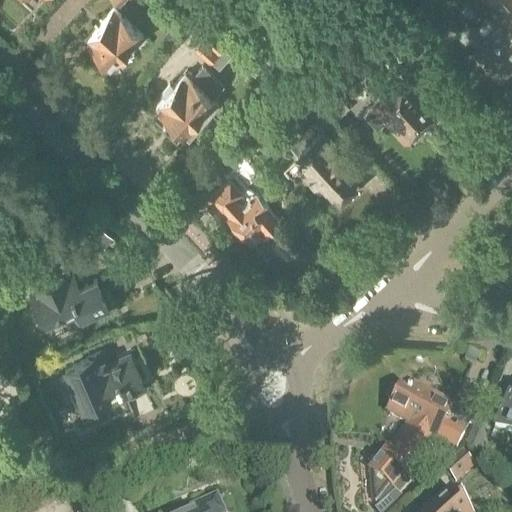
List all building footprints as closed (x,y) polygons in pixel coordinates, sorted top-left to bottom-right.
[(511,1),(510,0),(504,0),(499,4),(511,17),(498,28),(511,43),(511,1)] [(402,14),(410,22),(412,24),(420,16),(411,6),(402,14)] [(410,22),(402,14),(396,7),(389,13),(403,29),(410,22)] [(112,65),(126,49),(141,32),(113,8),(86,39),(88,41),(86,42),(99,54),(96,57),(105,65),(108,62),(112,65)] [(511,67),(511,43),(498,28),(490,20),(477,32),(473,28),(465,36),(485,59),(483,62),(499,80),(511,67)] [(180,28),(174,23),(166,32),(172,37),(180,28)] [(209,62),(222,49),(225,46),(209,31),(193,47),(209,62)] [(383,80),(384,81),(422,124),(440,107),(407,71),(406,72),(399,65),(383,80)] [(384,81),(383,82),(373,71),(367,76),(378,87),(375,89),(383,97),(381,98),(378,97),(375,100),(375,104),(373,106),(374,108),(366,115),(377,128),(386,120),(404,140),(422,124),(384,81)] [(163,90),(166,93),(155,105),(169,117),(163,124),(176,136),(182,129),(187,134),(207,112),(218,121),(220,118),(222,115),(223,111),(221,103),(185,72),(173,85),(170,82),(163,90)] [(340,96),(351,87),(342,76),(331,85),(340,96)] [(324,107),(337,120),(350,109),(337,95),(324,107)] [(337,120),(324,107),(322,105),(307,118),(321,133),(322,132),(323,133),(337,120)] [(321,133),(312,142),(299,129),(284,143),(309,171),(309,176),(314,180),(318,181),(334,197),(338,194),(344,194),(349,189),(349,183),(359,174),(325,138),(326,137),(323,133),(322,132),(321,133)] [(247,183),(262,171),(240,147),(218,168),(228,178),(211,193),(222,205),(224,203),(231,211),(227,215),(231,219),(231,224),(235,229),(241,230),(252,242),(267,228),(272,228),(277,223),(276,220),(279,217),(267,205),(269,203),(256,189),(254,190),(247,183)] [(92,317),(89,313),(108,305),(96,279),(78,287),(72,274),(31,292),(46,325),(64,317),(67,325),(74,323),(75,325),(92,317)] [(145,389),(142,381),(130,355),(97,369),(91,356),(65,368),(82,407),(121,390),(125,399),(145,389)] [(410,428),(430,438),(432,439),(450,407),(416,388),(413,395),(400,388),(385,414),(410,428)] [(473,427),(485,400),(463,391),(451,417),(473,427)] [(499,442),(501,434),(511,438),(511,397),(509,396),(494,431),(491,438),(499,442)] [(465,449),(477,458),(488,433),(474,427),(465,449)] [(379,504),(390,490),(391,491),(392,490),(396,495),(400,499),(417,476),(407,468),(430,438),(410,428),(389,454),(386,452),(379,461),(371,462),(372,470),(369,474),(374,478),(379,504)] [(473,468),(463,456),(444,473),(455,485),(473,468)] [(461,511),(465,509),(448,492),(426,511),(461,511)] [(395,511),(404,504),(400,499),(396,495),(377,511),(395,511)] [(224,511),(219,499),(209,503),(189,511),(224,511)]
